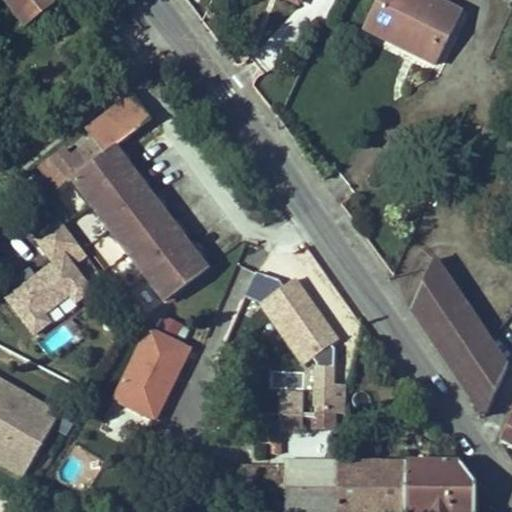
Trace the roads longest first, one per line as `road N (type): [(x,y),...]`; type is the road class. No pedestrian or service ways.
road 1 (tertiary): [(511,503),(154,0)]
road 2 (unknown): [(385,321),(448,208),(465,147),(477,0)]
